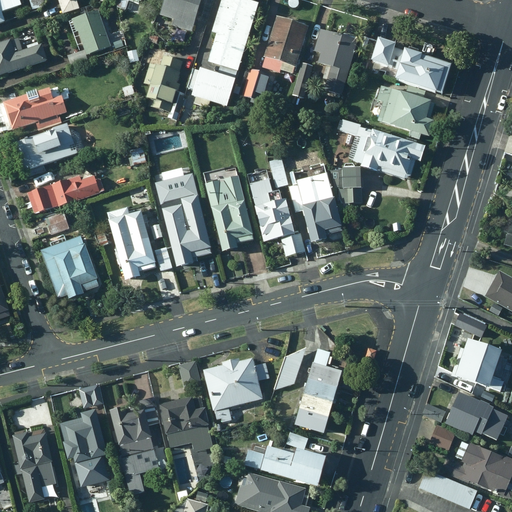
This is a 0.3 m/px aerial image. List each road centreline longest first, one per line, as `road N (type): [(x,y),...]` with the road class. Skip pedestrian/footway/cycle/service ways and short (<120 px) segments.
road 1 (secondary): [(326,290),(50,361)]
road 2 (secondary): [(426,280),(507,27)]
road 3 (tertiary): [(357,511),(418,306)]
road 4 (residential): [(0,212),(50,361)]
